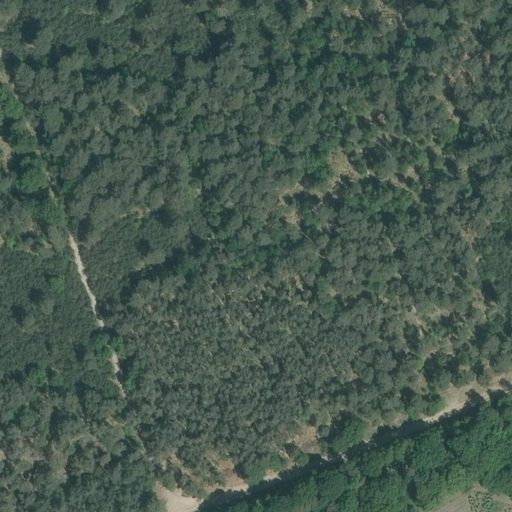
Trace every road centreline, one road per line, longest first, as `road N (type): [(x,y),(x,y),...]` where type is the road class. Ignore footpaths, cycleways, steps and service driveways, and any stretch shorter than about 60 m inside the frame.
road 1 (track): [(0,75),(168,511)]
road 2 (track): [(420,339),(312,0)]
road 3 (track): [(185,511),(511,383)]
